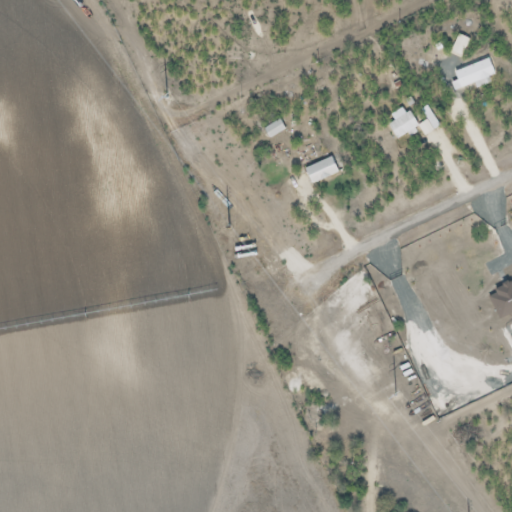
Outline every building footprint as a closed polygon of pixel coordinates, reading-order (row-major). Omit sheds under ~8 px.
[(469,40),(458,34),(449,52),(461,57),(469,40)] [(490,61),(457,68),(461,85),(494,78),(490,61)] [(386,125),(398,143),(419,129),(407,111),(386,125)] [(263,129),(269,139),(285,129),(279,119),(263,129)] [(309,184),(337,173),(331,157),(303,168),(309,184)]
